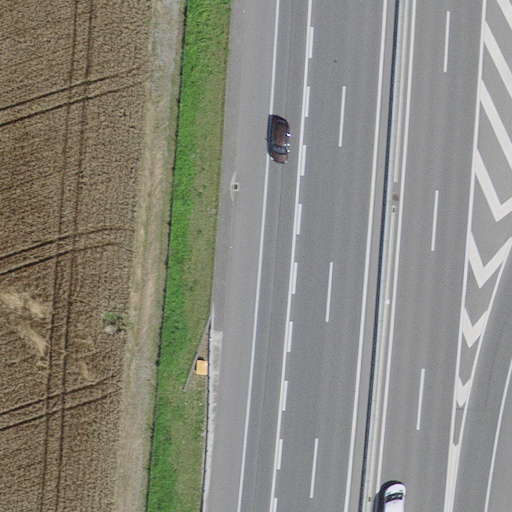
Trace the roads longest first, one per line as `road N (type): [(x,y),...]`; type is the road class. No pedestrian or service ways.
road 1 (motorway): [(410,511),(449,0)]
road 2 (motorway): [(348,0),(309,511)]
road 3 (motorway): [(469,511),(511,299)]
